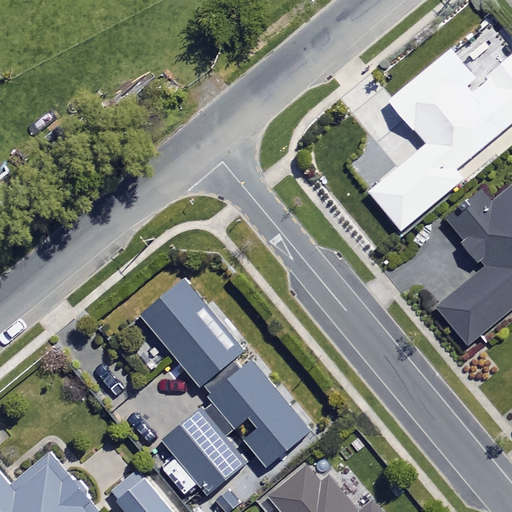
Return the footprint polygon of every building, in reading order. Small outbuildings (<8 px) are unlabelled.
[(476,78),(452,49),(389,101),(425,145),(368,192),(399,230),(463,178),(455,168),(511,121),(511,54),(487,74),(490,78),(473,92),(468,85),(476,78)] [(511,178),(491,195),(486,189),(448,220),(487,266),(438,306),(469,343),(511,307),(511,178)] [(201,383),(245,347),(186,276),(143,312),(201,383)] [(245,347),(201,383),(214,398),(165,438),(209,492),(249,458),(228,432),(236,425),(268,463),(312,427),(245,347)] [(113,491),(130,511),(101,511),(91,499),(95,496),(53,446),(13,480),(0,463),(0,511),(175,511),(140,469),(113,491)] [(322,481),(309,466),(271,497),(284,511),(387,511),(376,499),(361,511),(330,474),(322,481)]
